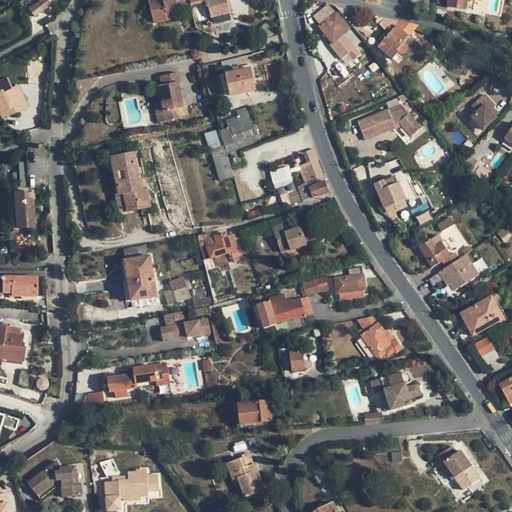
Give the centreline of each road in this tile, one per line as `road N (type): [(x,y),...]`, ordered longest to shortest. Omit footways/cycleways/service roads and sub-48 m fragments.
road 1 (residential): [(0,462),(53,418),(67,386),(52,177),(64,28),(75,0)]
road 2 (secondary): [(286,0),(321,146),(341,193),(490,414)]
road 3 (residential): [(287,511),(291,467),(320,437),(490,414)]
road 4 (residential): [(347,0),(495,45),(511,58)]
